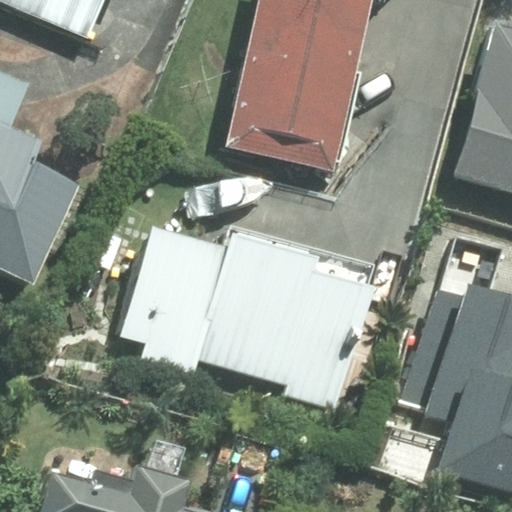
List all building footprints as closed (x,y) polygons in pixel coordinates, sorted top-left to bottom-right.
[(99,0),(102,1),(102,0),(0,0),(0,6),(81,41),(97,0),(99,0)] [(261,0),(225,156),(333,180),(373,0),(261,0)] [(455,178),(511,193),(511,30),(496,26),(455,178)] [(11,127),(29,84),(0,71),(0,272),(32,287),(77,183),(37,166),(47,142),(11,127)] [(276,402),(325,416),(341,363),(356,368),(375,299),(313,282),(317,267),(231,243),(227,255),(150,233),(113,361),(189,381),(193,368),(279,392),(276,402)] [(189,511),(198,485),(143,471),(138,487),(99,476),(95,488),(57,477),(47,511),(189,511)]
